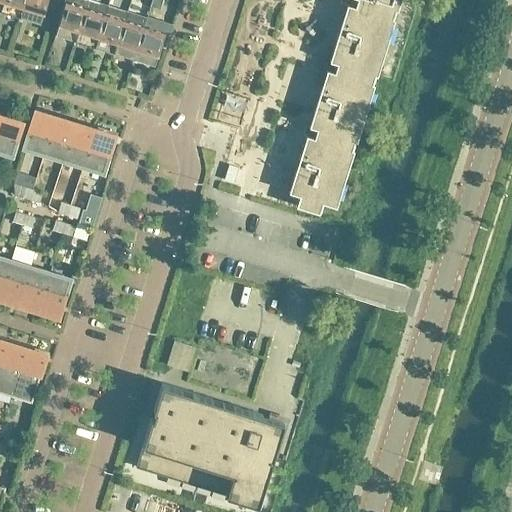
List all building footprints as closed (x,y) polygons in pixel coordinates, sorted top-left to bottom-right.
[(0,10),(19,17),(23,0),(2,0),(0,8),(0,10)] [(23,0),(19,17),(39,23),(46,0),(23,0)] [(75,41),(87,0),(64,0),(63,8),(62,8),(51,43),(52,43),(55,34),(75,41)] [(94,47),(107,5),(90,0),(87,0),(75,41),(94,47)] [(376,76),(394,19),(392,18),(394,10),(397,10),(399,0),(350,0),(349,4),(346,4),(329,61),(331,62),(328,70),(326,69),(308,126),(311,127),(308,136),(306,135),(288,192),(299,195),(296,204),(295,206),(318,213),(321,202),(335,207),(353,150),(351,149),(354,141),(356,141),(374,84),(371,84),(374,75),(376,76)] [(114,53),(127,11),(125,11),(125,12),(108,7),(108,5),(107,5),(94,47),(114,53)] [(133,59),(143,26),(146,17),(127,11),(114,53),(133,59)] [(153,65),(159,47),(165,48),(172,25),(146,17),(143,26),(133,59),(153,65)] [(43,154),(55,115),(34,109),(22,148),(43,154)] [(0,152),(11,156),(22,121),(1,115),(0,119),(0,152)] [(62,160),(74,121),(55,115),(43,154),(62,160)] [(82,166),(94,128),(74,121),(62,160),(82,166)] [(102,173),(114,134),(94,128),(82,166),(102,173)] [(228,165),(223,180),(233,183),(237,168),(228,165)] [(29,199),(32,189),(13,183),(14,195),(19,196),(29,199)] [(38,202),(42,192),(32,189),(29,199),(38,202)] [(66,215),(70,205),(60,202),(57,212),(66,215)] [(76,218),(79,208),(70,205),(66,215),(76,218)] [(79,216),(77,223),(91,228),(96,213),(89,210),(79,216)] [(21,224),(24,214),(15,211),(11,221),(21,224)] [(31,227),(34,217),(24,214),(21,224),(31,227)] [(61,233),(64,223),(55,220),(51,230),(61,233)] [(71,236),(74,226),(64,223),(61,233),(71,236)] [(0,291),(10,260),(0,256),(0,291)] [(0,299),(18,305),(30,266),(10,260),(0,291),(0,299)] [(37,311),(49,272),(30,266),(18,305),(37,311)] [(57,317),(70,278),(49,272),(37,311),(57,317)] [(0,393),(11,396),(26,347),(6,341),(0,360),(0,393)] [(173,341),(166,365),(188,372),(195,347),(173,341)] [(31,403),(46,353),(26,347),(11,396),(31,403)] [(257,505),(283,421),(161,383),(135,467),(257,505)] [(0,435),(8,438),(11,429),(1,426),(0,429),(0,435)] [(441,467),(423,462),(418,480),(436,486),(441,467)]
